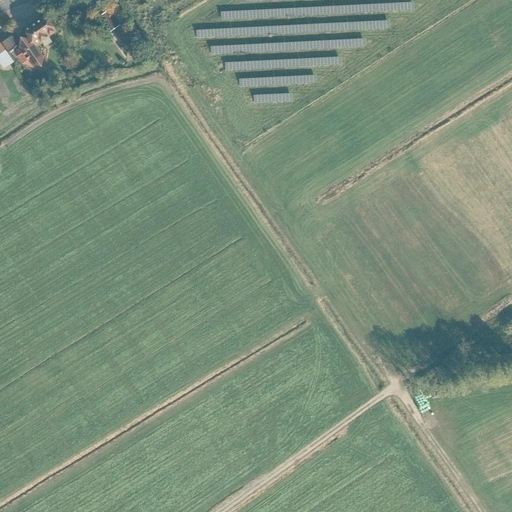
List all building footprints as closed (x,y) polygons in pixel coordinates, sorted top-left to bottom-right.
[(115,32),(124,25),(112,10),(103,17),(115,32)] [(59,32),(47,14),(23,29),(30,39),(32,43),(35,42),(38,46),(59,32)] [(126,32),(120,34),(123,40),(129,38),(126,32)] [(3,41),(8,50),(19,44),(14,35),(3,41)] [(32,43),(30,39),(22,38),(21,49),(34,67),(44,68),(46,56),(38,46),(35,42),(32,43)]
